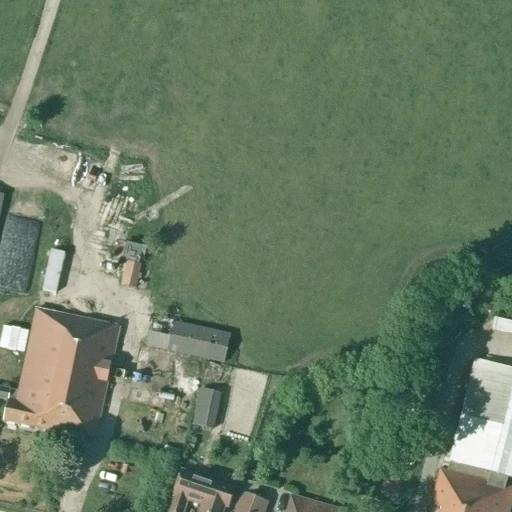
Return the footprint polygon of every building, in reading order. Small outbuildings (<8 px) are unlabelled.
[(58,176),(90,181),(93,160),(61,155),(58,176)] [(77,434),(95,438),(119,327),(35,309),(18,392),(0,387),(0,207),(3,196),(0,195),(0,399),(8,401),(3,421),(76,436),(77,434)] [(126,262),(121,286),(135,289),(139,269),(140,265),(126,262)] [(145,346),(224,363),(230,336),(151,318),(145,346)] [(508,511),(511,497),(511,488),(504,487),(507,478),(511,479),(511,369),(475,360),(447,472),(439,470),(428,511),(508,511)] [(389,422),(421,429),(431,386),(399,378),(389,422)] [(192,426),(213,430),(221,394),(200,390),(192,426)] [(167,511),(183,511),(187,501),(201,506),(199,511),(222,511),(224,507),(228,508),(234,489),(196,476),(182,471),(167,511)] [(246,481),(242,493),(255,497),(260,485),(254,483),(246,481)] [(255,497),(242,493),(235,511),(263,511),(268,502),(255,497)] [(348,511),(290,496),(285,511),(348,511)]
